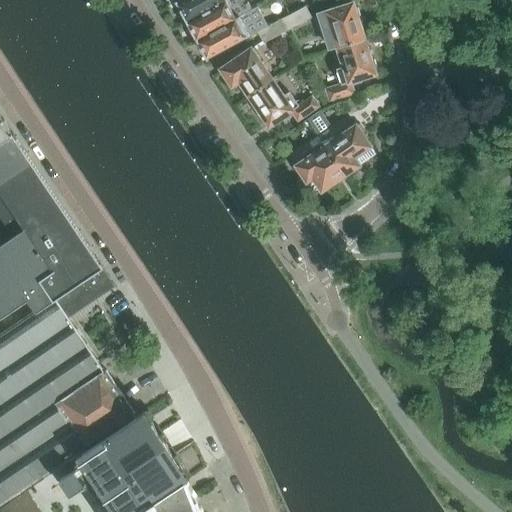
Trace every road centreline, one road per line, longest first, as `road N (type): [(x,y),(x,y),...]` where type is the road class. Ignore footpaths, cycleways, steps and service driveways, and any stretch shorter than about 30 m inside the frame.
road 1 (residential): [(258,511),(246,472),(187,367),(0,75)]
road 2 (residential): [(307,256),(134,0)]
road 3 (residential): [(307,256),(387,198),(408,161),(417,91),(393,0)]
